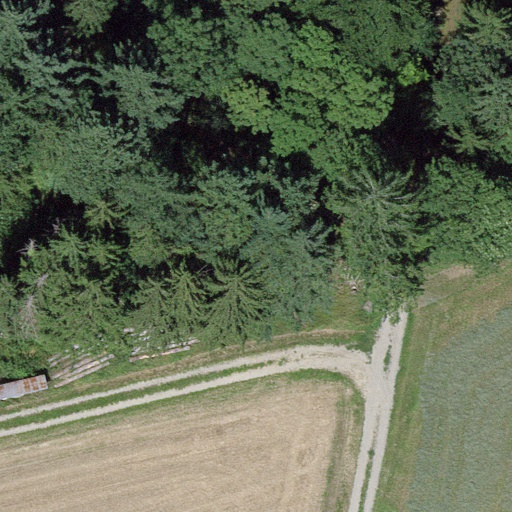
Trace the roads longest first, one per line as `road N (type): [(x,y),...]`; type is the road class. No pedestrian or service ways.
road 1 (track): [(365,511),(455,0)]
road 2 (track): [(0,418),(399,330)]
road 3 (track): [(417,250),(326,0)]
